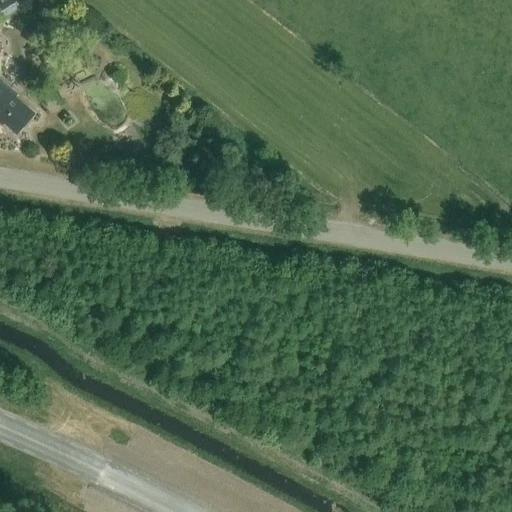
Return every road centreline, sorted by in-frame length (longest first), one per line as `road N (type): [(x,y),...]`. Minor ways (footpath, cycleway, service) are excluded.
road 1 (residential): [(511,259),(0,177)]
road 2 (primary): [(179,511),(0,427)]
